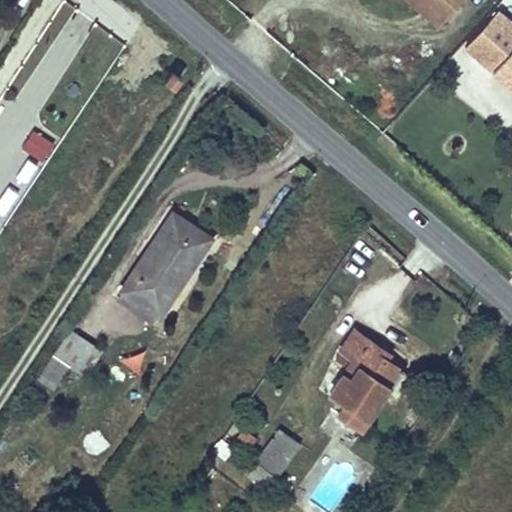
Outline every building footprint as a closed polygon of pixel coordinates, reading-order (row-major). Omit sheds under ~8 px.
[(413,0),(438,22),(456,0),(413,0)] [(511,21),(497,10),(464,46),(511,88),(511,21)] [(181,77),(172,71),(164,80),(172,87),(181,77)] [(157,314),(208,240),(169,214),(120,289),(157,314)] [(157,314),(120,289),(114,297),(151,322),(157,314)] [(84,377),(103,350),(70,329),(35,380),(52,391),(68,366),(84,377)] [(337,400),(373,345),(354,329),(333,358),(346,366),(328,393),(337,400)] [(373,345),(337,400),(361,419),(396,371),(375,356),(379,349),(373,345)] [(265,489),(298,444),(278,430),(254,462),(265,469),(255,482),(265,489)] [(199,511),(203,507),(187,497),(176,511),(199,511)]
